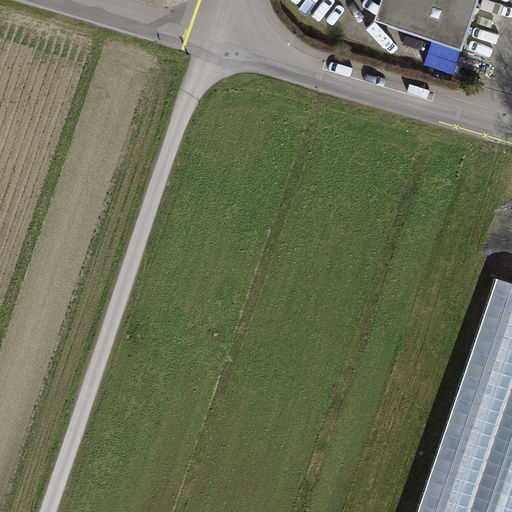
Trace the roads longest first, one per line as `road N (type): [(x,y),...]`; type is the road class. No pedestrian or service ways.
road 1 (track): [(46,511),(210,38)]
road 2 (residential): [(511,126),(210,38)]
road 3 (residential): [(210,38),(78,0)]
